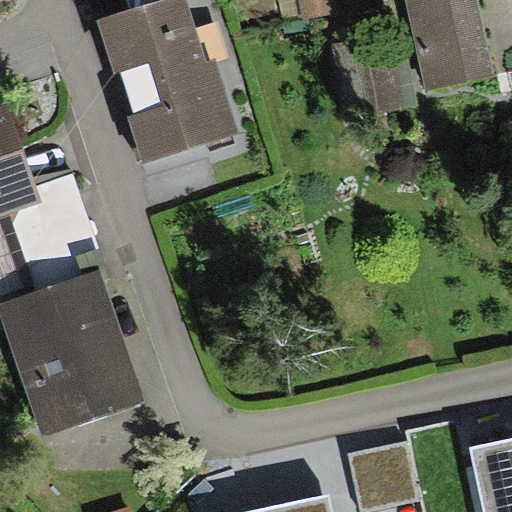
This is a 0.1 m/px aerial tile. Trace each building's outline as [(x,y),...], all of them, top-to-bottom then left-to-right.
[(299,0),(304,24),(339,16),(335,0),(299,0)] [(404,0),(426,98),(497,83),(478,0),(404,0)] [(185,4),(96,33),(142,176),(241,144),(217,68),(207,71),(185,4)] [(405,38),(334,50),(346,124),(418,112),(405,38)] [(0,218),(16,213),(42,204),(36,187),(8,105),(0,107),(0,218)] [(42,204),(16,213),(12,222),(39,295),(101,274),(104,282),(109,280),(72,173),(36,187),(42,204)] [(39,295),(0,308),(0,318),(42,440),(146,404),(104,282),(101,274),(39,295)] [(511,511),(511,443),(469,452),(481,511),(511,511)] [(406,444),(353,455),(364,511),(371,511),(419,502),(406,444)] [(331,511),(328,497),(258,511),(331,511)]
